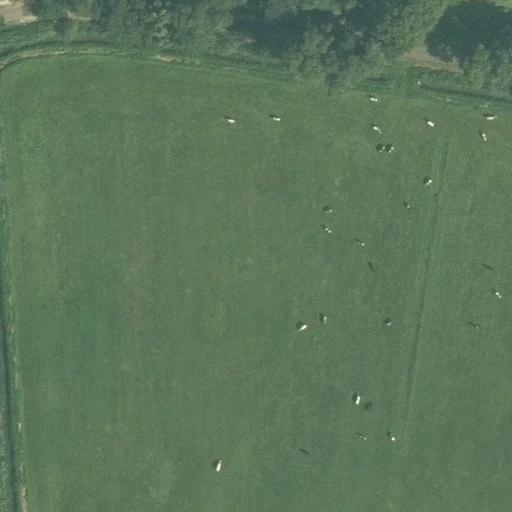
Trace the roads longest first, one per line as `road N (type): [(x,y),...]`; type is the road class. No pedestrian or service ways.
road 1 (unclassified): [(352,14),(292,28),(92,8),(0,16)]
road 2 (unclassified): [(511,67),(388,45),(352,14)]
